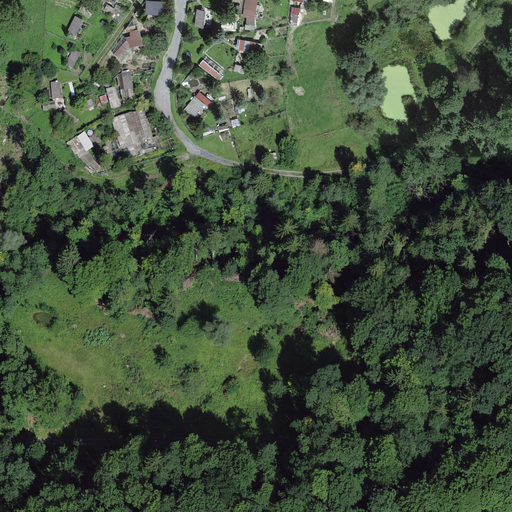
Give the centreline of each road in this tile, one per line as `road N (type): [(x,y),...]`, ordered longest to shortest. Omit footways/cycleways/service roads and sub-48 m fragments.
road 1 (track): [(177,0),(160,91),(179,126),(198,151),(231,165),(300,173),(398,151),(456,67),(511,19)]
road 2 (track): [(337,511),(221,430),(0,446)]
